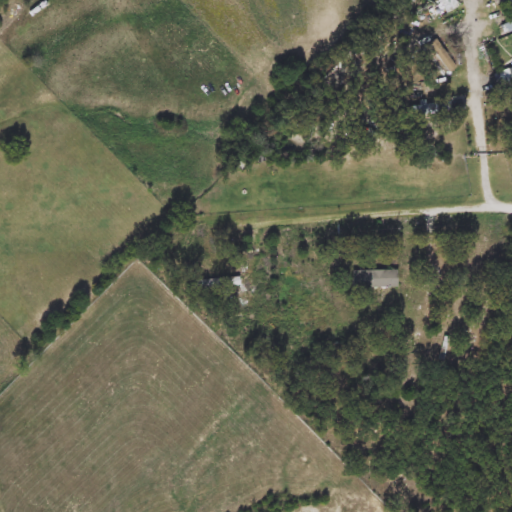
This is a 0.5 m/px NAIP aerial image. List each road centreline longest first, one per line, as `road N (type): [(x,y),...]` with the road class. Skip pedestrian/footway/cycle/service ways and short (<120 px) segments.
road 1 (residential): [(511,206),(275,221)]
road 2 (residential): [(469,70),(490,208)]
